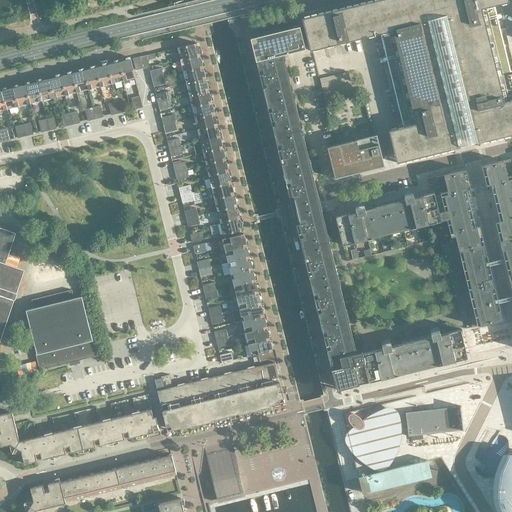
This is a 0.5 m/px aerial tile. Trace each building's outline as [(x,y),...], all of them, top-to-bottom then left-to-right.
[(456,132),(429,19),(444,15),(472,128),(474,136),(476,143),(511,134),(511,70),(510,71),(507,59),(503,46),(500,31),(494,6),(499,4),(508,2),(507,0),(374,0),(301,18),(303,26),(307,25),(310,38),(306,39),(309,50),(324,47),(361,38),(366,36),(370,36),(375,34),(380,33),(383,45),(387,59),(394,87),(397,101),(400,114),(403,126),(398,127),(388,130),(388,131),(389,132),(394,156),(396,163),(459,147),(458,140),(456,132)] [(443,0),(424,0),(459,135),(461,148),(479,144),(476,131),(443,0)] [(307,25),(303,26),(300,27),(303,40),(306,39),(310,38),(307,25)] [(292,28),(291,28),(250,38),(256,60),(283,54),(305,49),(303,40),(300,27),(299,27),(298,26),(297,26),(297,27),(292,28)] [(199,54),(196,43),(177,47),(180,59),(199,54)] [(202,66),(199,54),(180,59),(183,71),(202,66)] [(328,228),(324,211),(322,212),(320,205),(317,195),(283,54),(256,60),(259,75),(270,121),(272,127),(277,149),(285,181),(287,187),(290,201),(293,211),(294,219),(298,233),(299,239),(303,255),(305,261),(306,266),(336,390),(470,357),(473,366),(511,356),(511,158),(481,166),(473,168),(466,169),(460,171),(426,179),(429,193),(413,197),(412,191),(403,193),(404,197),(374,204),(375,207),(365,209),(363,203),(354,205),(356,211),(335,216),(346,260),(429,240),(430,246),(440,243),(461,329),(440,334),(438,328),(430,330),(431,334),(401,342),(401,344),(391,346),(389,340),(381,342),(382,348),(366,352),(349,285),(348,285),(333,227),(328,228)] [(146,55),(139,57),(142,68),(149,66),(146,55)] [(130,58),(129,57),(127,57),(126,59),(126,60),(119,62),(123,81),(135,78),(131,59),(130,59),(130,58)] [(136,70),(142,68),(139,57),(133,58),(136,70)] [(118,60),(117,60),(115,60),(114,62),(114,63),(107,64),(112,84),(123,81),(119,62),(118,60)] [(107,63),(106,62),(103,63),(102,64),(103,65),(95,67),(100,87),(112,84),(107,64),(107,63)] [(95,66),(94,65),(92,66),(91,67),(91,68),(84,70),(88,90),(100,87),(95,67),(95,66)] [(205,78),(202,66),(183,71),(186,83),(205,78)] [(83,69),(82,68),(80,69),(79,70),(79,71),(72,73),(77,93),(88,90),(84,70),(83,69)] [(161,68),(150,71),(152,79),(163,76),(161,68)] [(72,72),(70,71),(68,72),(67,73),(68,74),(60,76),(65,95),(77,93),(72,73),(72,72)] [(321,79),(326,101),(355,94),(349,72),(321,79)] [(60,75),(59,74),(57,74),(56,76),(56,77),(49,79),(53,98),(65,95),(60,76),(60,75)] [(165,84),(163,76),(152,79),(153,86),(165,84)] [(208,90),(205,78),(186,83),(189,94),(208,90)] [(41,80),(40,79),(37,79),(37,80),(37,82),(42,101),(53,98),(49,79),(41,81),(41,80)] [(29,82),(28,82),(26,82),(25,83),(25,84),(30,104),(42,101),(37,82),(29,83),(29,82)] [(18,85),(16,84),(14,85),(13,86),(14,87),(18,107),(30,104),(25,84),(18,86),(18,85)] [(6,88),(5,87),(3,88),(2,89),(2,90),(7,110),(18,107),(14,87),(6,89),(6,88)] [(211,101),(208,90),(189,94),(191,106),(211,101)] [(167,91),(155,94),(157,102),(169,99),(167,91)] [(142,107),(140,96),(131,98),(134,109),(142,107)] [(124,99),(116,101),(119,113),(127,111),(124,99)] [(171,107),(169,99),(157,102),(159,110),(171,107)] [(119,113),(116,101),(108,103),(111,115),(119,113)] [(214,113),(211,101),(191,106),(194,118),(214,113)] [(100,105),(93,107),(96,119),(103,117),(100,105)] [(96,119),(93,107),(85,109),(88,121),(96,119)] [(77,111),(69,113),(72,125),(80,123),(77,111)] [(72,125),(69,113),(61,115),(64,126),(72,125)] [(217,125),(214,113),(194,118),(197,129),(217,125)] [(173,115),(161,118),(163,125),(175,122),(173,115)] [(54,117),(46,119),(49,130),(57,128),(54,117)] [(49,130),(46,119),(38,121),(41,132),(49,130)] [(31,122),(23,124),(25,136),(33,134),(31,122)] [(177,130),(175,122),(163,125),(165,133),(177,130)] [(25,136),(23,124),(15,126),(18,138),(25,136)] [(219,136),(217,125),(197,129),(200,141),(219,136)] [(7,128),(0,129),(0,132),(2,142),(10,140),(7,128)] [(376,134),(326,146),(334,178),(384,166),(376,134)] [(222,148),(219,136),(200,141),(203,153),(222,148)] [(179,138),(167,141),(169,149),(180,146),(179,138)] [(182,154),(180,146),(169,149),(171,157),(182,154)] [(225,160),(222,148),(203,153),(206,164),(225,160)] [(228,171),(225,160),(206,164),(209,176),(228,171)] [(184,161),(174,164),(173,164),(175,172),(186,169),(184,161)] [(188,177),(186,169),(175,172),(176,180),(188,177)] [(231,183),(228,171),(209,176),(212,188),(231,183)] [(234,195),(231,183),(212,188),(214,199),(234,195)] [(190,185),(180,187),(178,188),(180,196),(192,193),(190,185)] [(194,200),(192,193),(180,196),(182,203),(194,200)] [(237,206),(234,195),(214,199),(217,211),(237,206)] [(239,218),(237,206),(217,211),(220,223),(239,218)] [(196,208),(185,211),(184,211),(186,219),(198,216),(196,208)] [(200,224),(198,216),(186,219),(188,226),(200,224)] [(242,230),(239,218),(220,223),(217,223),(220,235),(242,230)] [(0,340),(14,300),(10,298),(13,292),(16,293),(24,269),(5,263),(16,233),(0,227),(0,340)] [(201,231),(191,234),(190,234),(192,242),(204,239),(201,231)] [(246,245),(243,233),(222,239),(225,251),(246,245)] [(206,251),(204,243),(193,246),(195,254),(206,251)] [(249,257),(246,245),(225,251),(228,262),(249,257)] [(252,269),(249,257),(228,262),(230,274),(252,269)] [(208,259),(198,261),(196,262),(198,269),(210,266),(208,259)] [(212,274),(210,266),(198,269),(200,277),(212,274)] [(255,280),(252,269),(230,274),(233,286),(255,280)] [(257,292),(255,280),(233,286),(236,297),(257,292)] [(214,282),(202,285),(204,293),(216,290),(214,282)] [(33,308),(26,310),(36,353),(35,353),(39,370),(69,362),(70,365),(79,363),(79,360),(97,355),(93,339),(92,339),(81,296),(73,298),(71,290),(31,299),(33,308)] [(218,297),(216,290),(204,293),(206,300),(218,297)] [(260,304),(257,292),(236,297),(239,309),(260,304)] [(263,315),(260,304),(239,309),(242,321),(263,315)] [(220,305),(208,308),(210,316),(222,313),(220,305)] [(223,321),(222,313),(210,316),(212,324),(223,321)] [(266,327),(263,315),(242,321),(245,332),(266,327)] [(269,339),(266,327),(245,332),(237,334),(240,346),(248,344),(269,339)] [(225,329),(215,331),(214,332),(216,339),(227,336),(225,329)] [(416,337),(414,330),(403,333),(405,340),(416,337)] [(229,344),(227,336),(216,339),(217,347),(229,344)] [(272,351),(269,339),(248,344),(240,346),(243,358),(250,356),(257,354),(272,351)] [(272,351),(257,354),(260,365),(263,364),(275,361),(272,351)] [(231,352),(221,355),(219,355),(221,363),(233,360),(231,352)] [(172,387),(164,389),(157,391),(167,431),(284,402),(275,361),(263,364),(260,365),(172,387)] [(161,376),(161,378),(164,389),(172,387),(169,374),(161,376)] [(164,389),(161,378),(154,380),(157,391),(164,389)] [(400,410),(392,407),(367,420),(362,416),(357,415),(352,416),(352,421),(357,426),(348,437),(348,443),(367,463),(378,471),(385,471),(393,467),(398,458),(404,447),(406,436),(404,418),(400,410)] [(458,407),(409,414),(412,437),(461,430),(458,407)] [(151,409),(136,413),(141,435),(158,431),(158,432),(158,431),(159,430),(156,416),(153,417),(151,409)] [(12,412),(0,414),(0,446),(10,444),(15,447),(19,441),(12,412)] [(141,435),(136,413),(107,420),(112,442),(124,439),(124,440),(125,440),(125,439),(141,435)] [(112,442),(107,420),(77,427),(83,449),(100,445),(100,446),(101,446),(100,445),(112,442)] [(83,449),(77,427),(48,434),(54,456),(66,453),(66,455),(67,455),(67,453),(83,449)] [(54,456),(48,434),(19,441),(15,447),(21,451),(24,464),(41,459),(42,461),(42,459),(54,456)] [(239,473),(232,447),(219,450),(206,453),(213,479),(213,481),(217,499),(218,502),(245,495),(244,492),(240,475),(239,475),(239,473)] [(176,474),(171,455),(160,458),(165,477),(176,474)] [(165,477),(160,458),(149,461),(154,479),(165,477)] [(154,479),(149,461),(138,463),(143,482),(154,479)] [(434,461),(362,477),(367,494),(439,477),(434,461)] [(511,511),(511,461),(506,477),(501,503),(503,511),(511,511)] [(143,482),(138,463),(127,466),(132,485),(143,482)] [(132,485),(127,466),(116,469),(120,488),(132,485)] [(120,488),(116,469),(105,471),(109,490),(120,488)] [(109,490),(105,471),(94,474),(98,493),(109,490)] [(98,493),(94,474),(83,477),(87,496),(98,493)] [(87,496),(83,477),(71,479),(76,498),(87,496)] [(76,498),(71,479),(60,482),(65,501),(76,498)] [(60,482),(60,481),(47,484),(47,482),(47,483),(47,484),(30,488),(33,501),(30,507),(36,510),(66,503),(65,501),(60,482)] [(183,511),(180,498),(158,503),(160,511),(183,511)]
